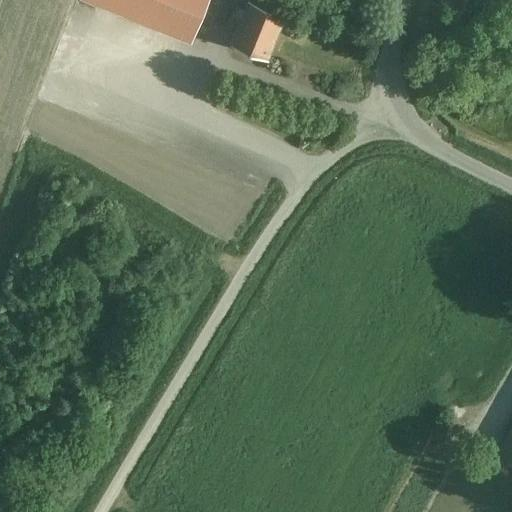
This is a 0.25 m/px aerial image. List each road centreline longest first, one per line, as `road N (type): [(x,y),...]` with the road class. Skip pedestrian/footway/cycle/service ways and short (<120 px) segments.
road 1 (unclassified): [(104,511),(285,209),(331,154),(388,122)]
road 2 (tertiary): [(511,194),(388,122)]
road 3 (tertiary): [(388,122),(382,92),(411,0)]
